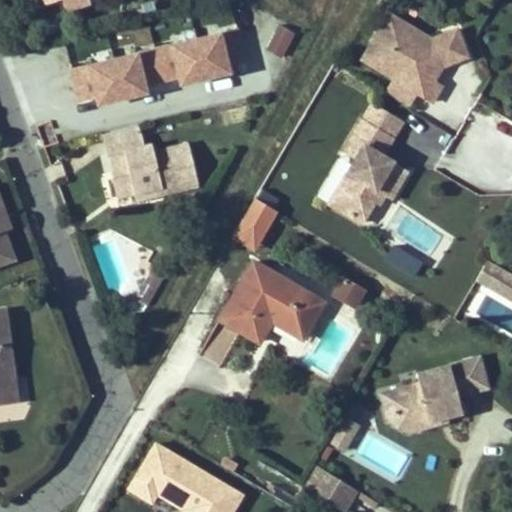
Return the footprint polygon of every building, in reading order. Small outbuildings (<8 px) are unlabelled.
[(64,0),(68,11),(90,3),(88,0),(64,0)] [(435,70),(469,56),(458,28),(427,40),(424,34),(389,13),(362,59),(393,78),(385,93),(409,107),(417,93),(432,102),(442,85),(430,77),(435,70)] [(282,56),(294,33),(279,25),(267,48),(282,56)] [(145,85),(162,80),(179,76),(181,84),(229,72),(227,64),(245,60),(237,29),(71,69),(79,100),(96,96),(98,104),(146,92),(145,85)] [(393,137),(402,121),(372,103),(363,119),(393,137)] [(390,198),(407,170),(382,155),(393,137),(363,119),(343,152),(355,159),(329,203),(361,222),(374,202),(379,192),(390,198)] [(198,185),(188,144),(153,152),(151,144),(144,146),(139,125),(102,133),(108,155),(124,151),(130,174),(113,178),(118,197),(163,186),(164,193),(198,185)] [(130,174),(124,151),(108,155),(113,178),(130,174)] [(137,200),(164,193),(163,186),(136,193),(137,200)] [(379,205),(385,195),(379,192),(374,202),(379,205)] [(0,263),(14,259),(3,229),(10,226),(0,199),(0,263)] [(232,242),(256,254),(277,211),(253,199),(232,242)] [(413,251),(383,233),(374,248),(404,266),(413,251)] [(302,338),(323,302),(253,262),(220,319),(259,341),(273,316),(280,321),(278,324),(302,338)] [(490,287),(500,270),(487,262),(477,279),(490,287)] [(156,289),(163,276),(166,271),(155,265),(145,282),(148,284),(156,289)] [(511,299),(511,276),(500,270),(490,287),(511,299)] [(354,305),(363,290),(343,279),(335,294),(354,305)] [(146,306),(156,289),(148,284),(139,301),(146,306)] [(332,299),(297,354),(328,374),(364,319),(332,299)] [(14,377),(5,310),(0,310),(0,401),(10,400),(7,378),(14,377)] [(458,395),(488,388),(479,356),(416,372),(419,382),(390,389),(394,404),(386,417),(387,419),(407,430),(409,430),(417,418),(428,416),(429,421),(445,416),(462,412),(458,395)] [(17,399),(14,377),(7,378),(10,400),(17,399)] [(394,404),(390,389),(380,392),(386,417),(394,404)] [(409,430),(446,420),(445,416),(429,421),(428,416),(417,418),(409,430)] [(351,436),(358,424),(346,417),(339,430),(351,436)] [(343,450),(351,436),(339,430),(331,443),(343,450)] [(152,444),(126,495),(159,511),(232,511),(244,491),(152,444)] [(236,466),(224,459),(221,464),(233,471),(236,466)] [(309,491),(323,469),(317,465),(303,488),(309,491)] [(344,511),(354,495),(357,489),(323,469),(309,491),(343,511),(344,511)] [(378,502),(357,489),(354,495),(375,507),(378,502)]
